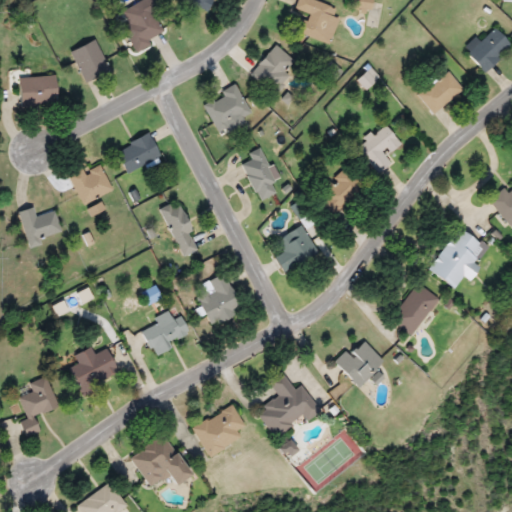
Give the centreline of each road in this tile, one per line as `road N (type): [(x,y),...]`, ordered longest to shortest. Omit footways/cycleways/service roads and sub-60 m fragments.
road 1 (residential): [(34,485),(310,307),(425,166),(511,83)]
road 2 (residential): [(155,78),(286,321)]
road 3 (residential): [(255,0),(216,42),(30,146)]
